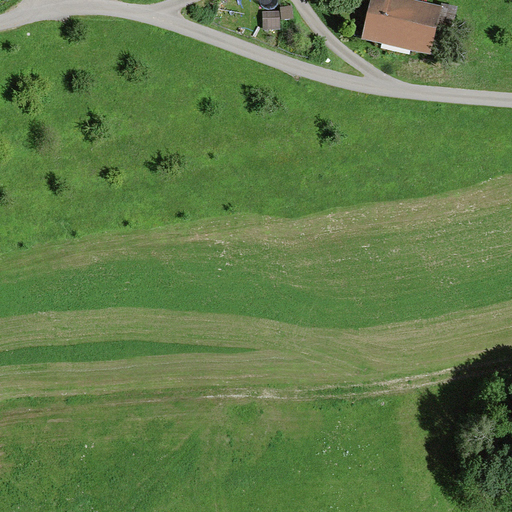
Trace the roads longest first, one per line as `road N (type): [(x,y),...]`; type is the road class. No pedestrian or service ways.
road 1 (unclassified): [(0,30),(113,14),(336,83),(511,104)]
road 2 (track): [(210,405),(360,398),(511,368)]
road 3 (track): [(302,0),(407,96)]
